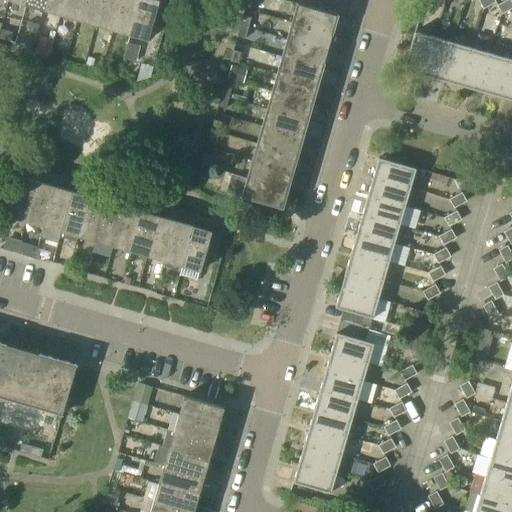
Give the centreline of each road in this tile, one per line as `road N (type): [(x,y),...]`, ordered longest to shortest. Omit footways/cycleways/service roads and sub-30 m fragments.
road 1 (residential): [(280,373),(0,294)]
road 2 (residential): [(356,102),(280,373)]
road 3 (residential): [(356,102),(511,144)]
road 4 (residential): [(280,373),(242,507)]
